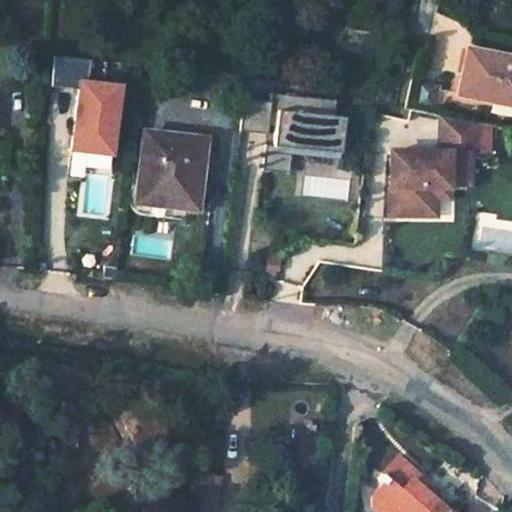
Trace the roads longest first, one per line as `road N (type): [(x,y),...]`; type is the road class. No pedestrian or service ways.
road 1 (residential): [(511,471),(461,411),(363,356),(0,296)]
road 2 (unknown): [(330,350),(324,511)]
